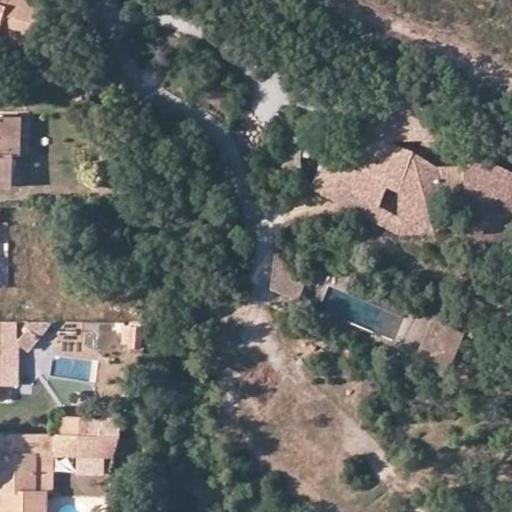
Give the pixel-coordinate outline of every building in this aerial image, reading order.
[(0,0),(0,25),(29,37),(42,3),(43,0),(41,0),(0,0)] [(0,35),(25,46),(29,37),(0,25),(0,35)] [(382,99),(377,138),(395,144),(446,140),(418,97),(382,99)] [(20,147),(20,111),(0,111),(0,177),(11,177),(11,147),(20,147)] [(472,206),(470,194),(449,194),(436,218),(404,218),(383,207),(385,201),(346,181),(363,133),(350,129),(324,190),(404,233),(440,233),(456,206),(472,206)] [(377,138),(363,133),(346,181),(385,201),(393,184),(405,188),(404,218),(436,218),(449,194),(470,194),(472,206),(473,214),(483,221),(485,241),(510,232),(507,228),(511,224),(511,172),(476,153),(468,167),(441,168),(433,162),(422,164),(419,152),(395,144),(377,138)] [(483,221),(473,214),(477,255),(511,241),(511,224),(507,228),(510,232),(485,241),(483,221)] [(17,331),(17,320),(0,320),(0,342),(10,342),(10,331),(17,331)] [(463,335),(432,322),(420,351),(451,364),(463,335)] [(83,446),(83,429),(57,429),(57,431),(57,446),(83,446)] [(110,447),(110,429),(83,429),(83,446),(110,447)] [(57,431),(0,430),(0,485),(1,486),(0,511),(46,511),(46,489),(57,489),(57,446),(57,431)]
